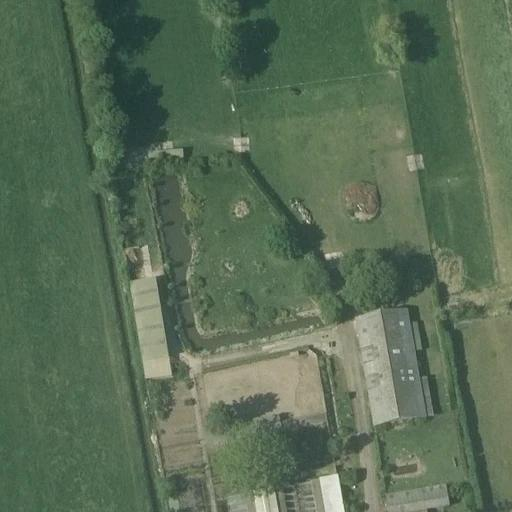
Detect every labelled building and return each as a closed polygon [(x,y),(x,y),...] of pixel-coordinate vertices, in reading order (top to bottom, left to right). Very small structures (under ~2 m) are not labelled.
[(172,377),(170,361),(156,282),(129,286),(145,382),(172,377)] [(427,378),(419,380),(414,354),(422,353),(417,324),(409,326),(407,312),(355,322),(374,430),(426,421),(426,420),(434,418),(427,378)] [(279,417),(201,432),(205,449),(328,425),(326,416),(281,424),(279,417)] [(343,511),(337,479),(311,484),(316,511),(286,511),(283,489),(245,496),(247,511),(343,511)] [(446,487),(385,498),(388,511),(433,511),(450,509),(446,487)]
